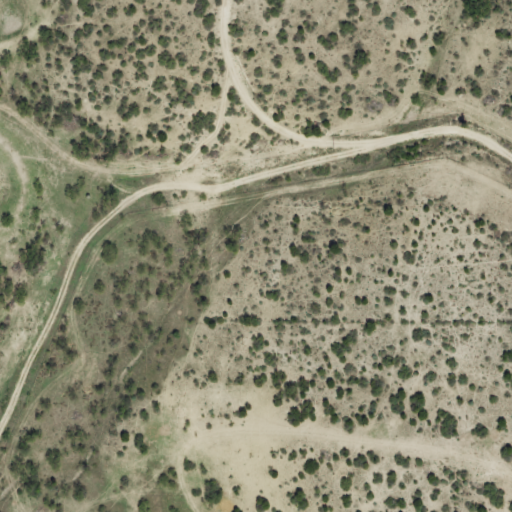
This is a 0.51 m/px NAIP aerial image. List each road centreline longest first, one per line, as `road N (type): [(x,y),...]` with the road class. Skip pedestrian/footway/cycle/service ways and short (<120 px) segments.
road 1 (residential): [(0,385),(52,266),(101,199),(233,68),(276,8)]
road 2 (residential): [(511,155),(340,117),(291,62),(276,0)]
road 3 (residential): [(340,117),(279,159),(113,187)]
